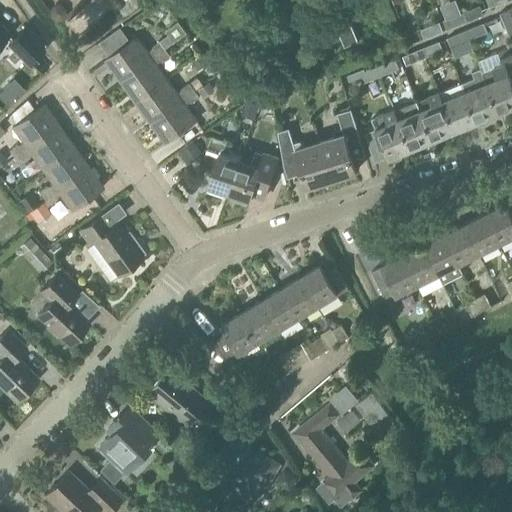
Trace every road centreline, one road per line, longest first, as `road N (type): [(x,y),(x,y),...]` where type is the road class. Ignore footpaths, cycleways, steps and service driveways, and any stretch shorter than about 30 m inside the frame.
road 1 (unclassified): [(199,258),(511,153)]
road 2 (residential): [(147,315),(264,408),(338,352)]
road 3 (residential): [(199,258),(68,77)]
road 4 (unclassified): [(0,471),(147,315)]
